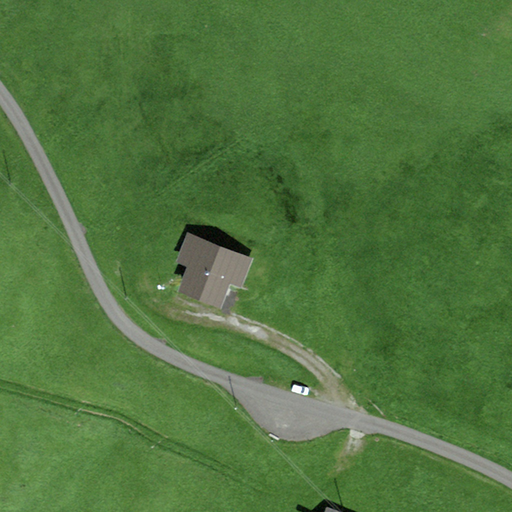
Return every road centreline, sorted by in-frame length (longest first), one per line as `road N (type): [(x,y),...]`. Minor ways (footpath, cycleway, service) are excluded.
road 1 (unclassified): [(0,94),(126,326),(208,374),(412,436),(511,481)]
road 2 (track): [(71,0),(94,37),(114,117),(141,288),(154,306),(292,345),(336,381),(342,420)]
road 3 (track): [(360,425),(337,474),(305,498),(240,478),(118,416),(0,387)]
